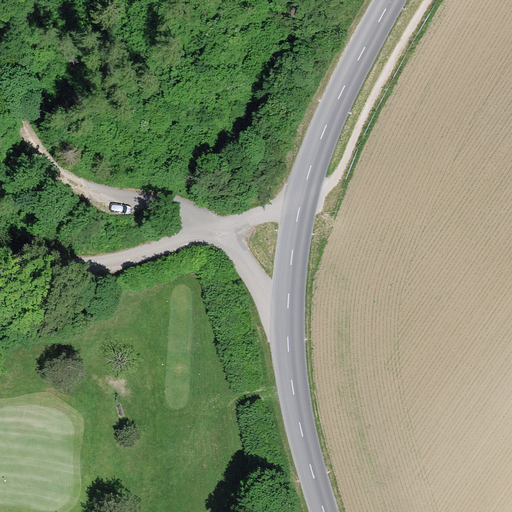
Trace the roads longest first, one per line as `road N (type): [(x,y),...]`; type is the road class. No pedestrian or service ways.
road 1 (tertiary): [(323,511),(287,348),(298,211),(324,129),(390,0)]
road 2 (track): [(216,227),(337,206),(362,130),(436,0)]
road 3 (track): [(216,227),(172,204),(122,199),(66,178),(10,109),(0,75)]
road 4 (track): [(15,265),(115,261),(216,227)]
